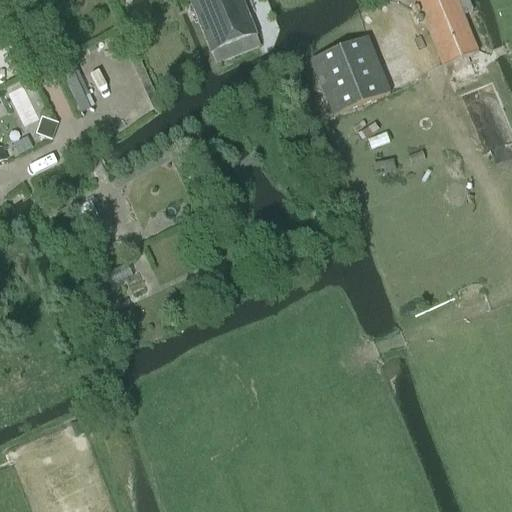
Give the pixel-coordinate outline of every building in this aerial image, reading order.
[(215,66),(257,49),(252,38),(253,37),(238,0),(196,0),(188,3),(209,55),(210,55),(215,66)] [(413,0),(442,68),(476,54),(453,0),(413,0)] [(332,121),(388,97),(365,41),(309,65),(332,121)] [(56,49),(46,54),(50,64),(60,60),(56,49)] [(36,138),(51,143),(57,127),(41,121),(36,138)]
